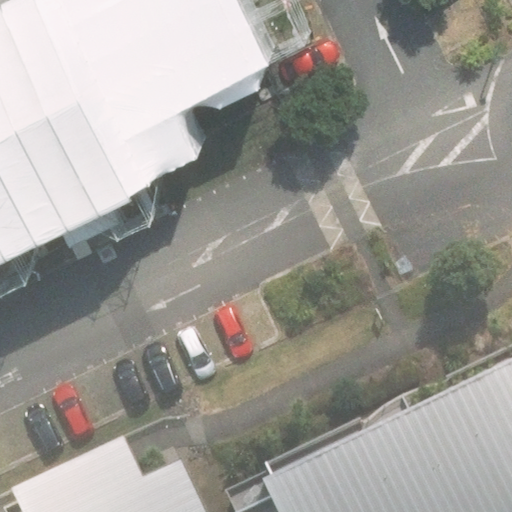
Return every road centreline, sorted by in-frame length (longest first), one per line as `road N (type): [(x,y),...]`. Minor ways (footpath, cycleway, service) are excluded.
road 1 (residential): [(0,352),(339,199)]
road 2 (residential): [(339,199),(511,75)]
road 3 (residential): [(511,173),(339,199)]
